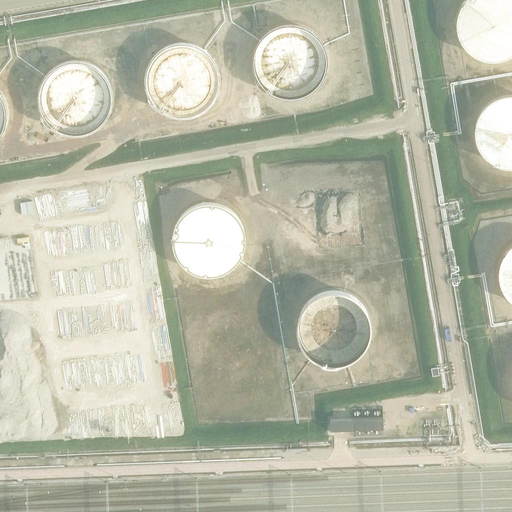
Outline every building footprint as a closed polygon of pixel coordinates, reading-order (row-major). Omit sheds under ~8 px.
[(511,0),(462,0),(460,4),(458,9),(457,15),(456,21),(457,26),(458,32),(460,37),(463,42),(467,47),(472,50),(477,53),(482,56),(488,57),(493,57),(499,57),(505,56),(510,53),(511,52),(511,0)] [(326,65),(327,59),(326,53),(325,47),(323,42),(320,37),(316,33),(311,29),(306,26),(301,24),(295,23),(289,22),(283,23),(278,25),(272,27),(267,31),(263,35),(260,39),(257,44),(255,50),(254,56),(254,62),(255,67),(257,73),(260,78),(263,83),(267,87),(272,90),(278,93),(283,94),(289,95),(295,95),(301,94),(306,92),(311,89),(316,85),(320,81),(323,76),(325,70),(326,65)] [(219,82),(219,76),(219,70),(217,64),(215,58),(212,53),(207,49),(203,45),(197,42),(192,40),(186,39),(180,39),(174,40),(168,42),(162,45),(158,49),(154,53),(150,58),(148,64),(146,70),(146,76),(146,82),(148,88),(150,93),(154,98),(158,103),(163,107),(168,109),(174,111),(180,112),(186,112),(192,111),(197,109),(203,106),(207,103),(212,98),(215,93),(217,88),(219,82)] [(112,100),(112,94),(112,88),(111,83),(108,77),(105,72),(102,68),(97,64),(92,61),(87,59),(81,58),(76,57),(70,58),(64,59),(59,61),(54,64),(50,68),(46,72),(43,77),(41,83),(39,88),(39,94),(39,100),(41,105),(43,111),(46,116),(50,120),(54,124),(59,127),(64,129),(70,130),(76,131),(81,130),(87,129),(92,127),(97,124),(102,120),(105,116),(108,111),(111,105),(112,100)] [(511,92),(506,92),(500,94),(495,96),(489,99),(485,103),(481,108),(478,113),(476,119),(475,125),(475,131),(476,137),(478,143),(481,149),(485,153),(489,158),(495,161),(500,163),(506,164),(511,164),(511,92)] [(245,242),(246,237),(245,231),(244,225),(242,220),(239,215),(235,211),(231,207),(226,204),(220,202),(215,201),(209,200),(203,201),(198,202),(192,204),(187,207),(183,211),(179,215),(176,220),(174,225),(173,231),(172,237),(173,242),(174,248),(176,253),(179,258),(183,263),(188,266),(192,269),(198,271),(203,273),(209,273),(215,273),(220,271),(226,269),(231,266),(235,263),(239,258),(242,253),(244,248),(245,242)] [(511,242),(510,244),(506,248),(503,253),(501,258),(499,264),(499,270),(499,276),(501,282),(503,287),(506,292),(510,297),(511,297),(511,242)] [(371,330),(371,324),(371,319),(370,313),(368,308),(365,303),(362,299),(358,295),(353,292),(348,289),(343,288),(338,287),(332,286),(327,287),(321,288),(316,291),(311,293),(307,297),(303,301),(300,306),(298,311),(296,316),(296,321),(296,327),(296,332),(298,338),(300,343),(303,347),(307,351),(311,355),(316,358),(321,360),(327,361),(332,362),(338,362),(343,361),(348,359),(353,356),(358,353),(362,349),(365,345),(368,340),(370,335),(371,330)] [(382,408),(352,409),(352,429),(383,429),(382,408)]
